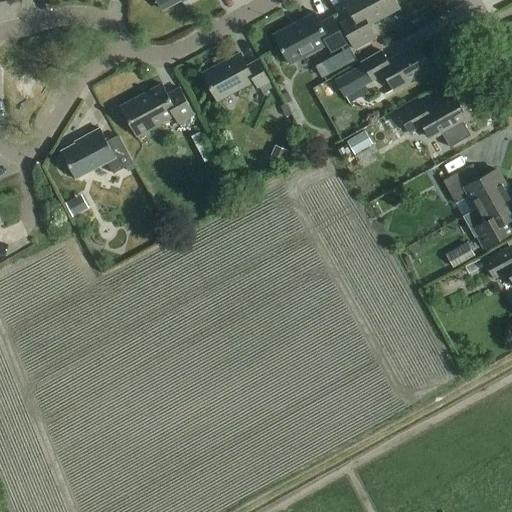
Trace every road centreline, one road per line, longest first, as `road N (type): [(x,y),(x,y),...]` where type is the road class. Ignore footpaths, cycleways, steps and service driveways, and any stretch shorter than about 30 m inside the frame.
road 1 (track): [(511,360),(229,511)]
road 2 (residential): [(123,51),(83,75),(24,153),(0,145)]
road 3 (residential): [(123,51),(174,52),(272,0)]
road 4 (residential): [(0,33),(89,21),(123,51)]
